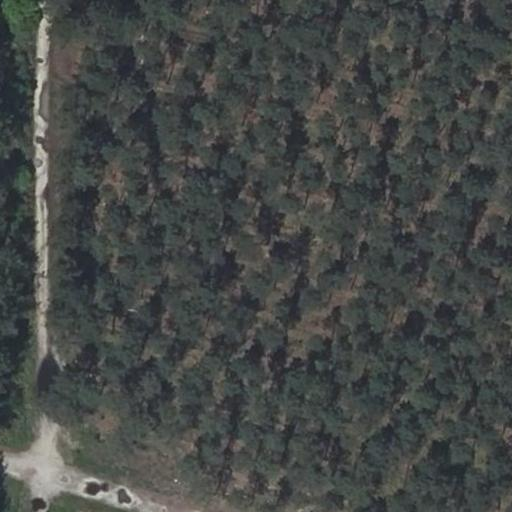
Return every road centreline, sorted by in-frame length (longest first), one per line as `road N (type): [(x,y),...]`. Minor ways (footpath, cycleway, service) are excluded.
road 1 (track): [(38,471),(45,440),(41,0)]
road 2 (track): [(181,511),(0,460)]
